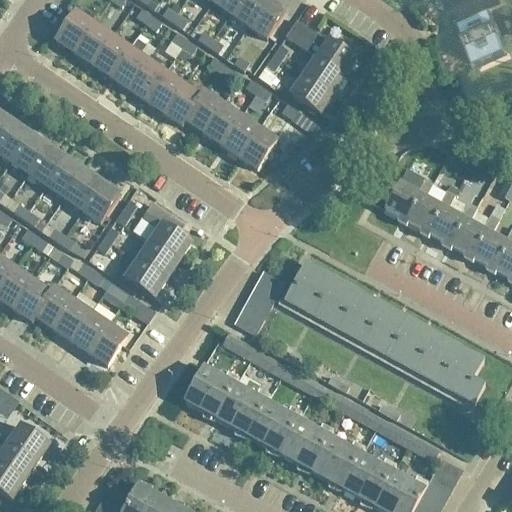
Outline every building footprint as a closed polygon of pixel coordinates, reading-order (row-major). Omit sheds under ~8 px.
[(122,0),(111,0),(110,3),(120,10),(125,2),(122,0)] [(240,0),(214,0),(211,5),(229,17),(240,0)] [(264,0),(240,0),(229,17),(246,29),(266,1),(264,0)] [(474,55),(505,40),(486,0),(453,0),(458,10),(454,12),(474,55)] [(285,14),(266,1),(246,29),(265,42),(285,14)] [(352,23),(358,12),(346,5),(340,17),(352,23)] [(171,25),(176,17),(166,10),(161,19),(171,25)] [(151,19),(141,12),(135,21),(145,28),(151,19)] [(75,55),(93,27),(75,14),(56,42),(75,55)] [(176,17),(171,25),(181,32),(187,24),(176,17)] [(151,19),(145,28),(155,35),(161,26),(151,19)] [(284,41),(315,62),(343,81),(356,62),(354,61),(361,51),(349,43),(342,53),(318,37),(317,39),(296,24),(284,41)] [(93,27),(75,55),(92,67),(111,39),(93,27)] [(202,35),(197,43),(206,49),(212,41),(202,35)] [(187,43),(175,36),(170,44),(181,52),(187,43)] [(129,51),(111,39),(92,67),(110,79),(129,51)] [(136,41),(129,51),(110,79),(128,91),(147,64),(138,57),(145,47),(136,41)] [(212,41),(206,49),(217,56),(222,48),(212,41)] [(187,43),(181,52),(190,58),(196,49),(187,43)] [(279,48),(272,59),(280,64),(287,54),(279,48)] [(147,64),(128,91),(146,104),(165,76),(157,71),(162,64),(152,57),(148,64),(147,64)] [(243,74),(245,72),(249,66),(238,59),(232,67),(243,74)] [(280,64),(272,59),(265,68),(274,74),(280,64)] [(222,68),(212,61),(207,69),(217,76),(222,68)] [(315,62),(303,80),(331,99),(343,81),(315,62)] [(233,74),(222,68),(217,76),(227,83),(233,74)] [(274,81),(262,73),(257,81),(268,89),(274,81)] [(182,88),(165,76),(146,104),(164,116),(182,88)] [(331,99),(303,80),(290,98),(318,117),(331,99)] [(260,90),(250,83),(244,91),(254,98),(260,90)] [(200,100),(182,88),(164,116),(181,128),(185,123),(204,95),(203,95),(200,100)] [(260,90),(254,98),(265,105),(270,97),(260,90)] [(204,95),(185,123),(202,136),(222,107),(204,95)] [(239,119),(222,107),(202,136),(220,148),(239,119)] [(286,107),(281,116),(291,123),(296,114),(286,107)] [(242,115),(239,119),(220,148),(238,160),(257,132),(249,126),(252,122),(242,115)] [(0,140),(11,124),(0,116),(0,140)] [(306,139),(315,127),(303,117),(293,129),(306,139)] [(29,136),(11,124),(0,140),(0,158),(9,165),(29,136)] [(276,144),(257,132),(238,160),(257,173),(276,144)] [(29,136),(9,165),(18,171),(18,177),(24,181),(27,177),(47,149),(29,136)] [(65,161),(47,149),(27,177),(45,189),(65,161)] [(284,189),(307,174),(294,155),(271,171),(284,189)] [(82,173),(65,161),(45,189),(63,201),(82,173)] [(82,173),(63,201),(81,214),(100,185),(82,173)] [(0,201),(8,189),(0,183),(0,201)] [(398,186),(383,214),(398,221),(396,225),(404,230),(406,226),(421,199),(424,201),(431,188),(422,183),(415,196),(398,186)] [(100,185),(81,214),(99,226),(119,198),(100,185)] [(421,199),(406,226),(420,233),(418,237),(426,241),(428,238),(443,211),(445,212),(453,199),(445,195),(438,208),(424,201),(421,199)] [(128,204),(115,223),(123,229),(136,209),(128,204)] [(151,208),(142,222),(158,233),(149,245),(178,265),(190,247),(176,237),(182,229),(183,227),(153,206),(151,208)] [(459,220),(445,212),(443,211),(428,238),(441,245),(439,249),(448,253),(450,250),(465,223),(469,225),(476,211),(467,206),(459,220)] [(18,207),(12,216),(22,223),(28,214),(18,207)] [(28,214),(22,223),(33,229),(38,221),(28,214)] [(1,215),(0,217),(0,225),(5,230),(11,221),(1,215)] [(465,223),(450,250),(464,257),(462,261),(470,265),(472,262),(487,235),(491,237),(498,224),(488,218),(481,232),(469,225),(465,223)] [(64,238),(54,231),(46,226),(40,235),(58,247),(64,238)] [(118,236),(110,230),(103,240),(111,246),(118,236)] [(504,244),(491,237),(487,235),(472,262),(486,269),(484,273),(492,277),(494,273),(508,246),(511,248),(511,230),(511,231),(504,244)] [(37,240),(26,232),(21,240),(31,248),(37,240)] [(37,240),(31,248),(34,250),(41,254),(42,254),(50,259),(54,252),(37,240)] [(103,240),(96,251),(104,256),(111,246),(103,240)] [(75,244),(68,254),(82,261),(88,252),(75,244)] [(149,245),(137,263),(165,283),(178,265),(149,245)] [(511,248),(508,246),(494,273),(508,281),(506,284),(511,287),(511,248)] [(72,263),(61,256),(56,264),(67,271),(68,269),(69,270),(73,263),(72,263)] [(0,293),(15,272),(0,261),(0,293)] [(165,283),(137,263),(124,282),(153,302),(165,283)] [(82,266),(76,274),(87,282),(92,274),(82,266)] [(284,305),(473,408),(483,390),(472,383),(483,363),(306,267),(284,305)] [(32,284),(15,272),(0,293),(0,304),(13,313),(32,284)] [(92,274),(87,282),(96,288),(102,280),(92,274)] [(263,275),(262,276),(257,286),(278,298),(284,287),(263,275)] [(32,284),(13,313),(30,325),(34,320),(50,296),(32,284)] [(110,286),(101,299),(119,311),(123,306),(128,298),(110,286)] [(278,298),(257,286),(251,296),(273,308),(278,298)] [(72,303),(54,291),(50,296),(34,320),(52,332),(72,303)] [(72,303),(52,332),(70,344),(90,315),(94,309),(96,306),(78,294),(77,297),(72,303)] [(251,296),(246,306),(267,318),(273,308),(251,296)] [(138,304),(128,298),(123,306),(132,313),(138,304)] [(267,318),(246,306),(240,316),(262,328),(267,318)] [(107,328),(90,315),(70,344),(88,356),(107,328)] [(240,316),(235,327),(234,327),(256,339),(262,328),(240,316)] [(126,341),(107,328),(88,356),(107,369),(126,341)] [(439,454),(227,337),(221,349),(432,466),(439,454)] [(276,358),(294,368),(298,361),(280,351),(276,358)] [(238,384),(228,378),(225,383),(203,371),(184,405),(216,423),(236,388),(238,384)] [(330,379),(327,386),(344,396),(348,389),(330,379)] [(256,400),(236,388),(216,423),(248,441),(267,406),(270,402),(259,396),(256,400)] [(267,406),(248,441),(279,458),(299,423),(301,419),(290,413),(288,417),(267,406)] [(381,407),(377,414),(395,424),(398,417),(381,407)] [(319,434),(299,423),(279,458),(310,475),(330,440),(332,436),(322,430),(319,434)] [(7,446),(36,465),(48,447),(20,427),(7,446)] [(350,452),(330,440),(310,475),(342,493),(361,458),(364,453),(353,447),(350,452)] [(7,446),(0,456),(0,467),(23,483),(36,465),(7,446)] [(361,458),(342,493),(374,511),(393,475),(396,471),(385,465),(382,469),(361,458)] [(440,462),(434,474),(455,485),(461,474),(440,462)] [(23,483),(0,467),(0,494),(11,502),(23,483)] [(455,485),(434,474),(429,484),(449,495),(455,485)] [(413,487),(393,475),(374,511),(376,511),(412,511),(417,504),(423,494),(426,488),(416,482),(413,487)] [(429,484),(426,488),(423,494),(444,505),(449,495),(429,484)] [(137,488),(130,500),(124,511),(123,511),(164,511),(169,505),(137,488)] [(110,489),(109,490),(104,500),(124,511),(130,500),(110,489)] [(423,494),(417,504),(432,511),(440,511),(444,505),(423,494)] [(104,500),(98,510),(101,511),(123,511),(124,511),(104,500)]
